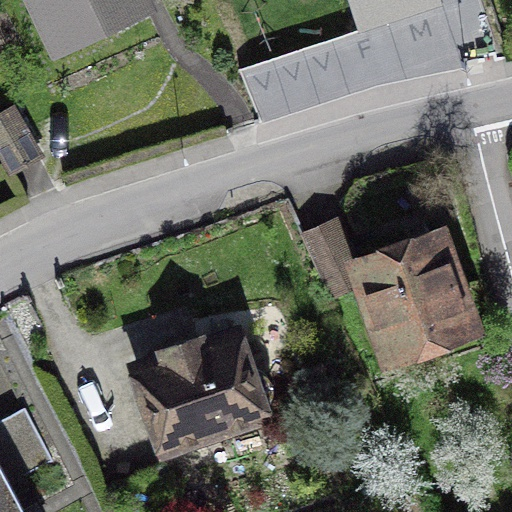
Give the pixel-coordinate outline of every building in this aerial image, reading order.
[(43,5),(61,42),(144,3),(142,0),(34,0),(38,8),(43,5)] [(347,0),(358,31),(442,4),(441,0),(347,0)] [(0,115),(0,150),(11,169),(38,153),(12,108),(0,115)] [(354,262),(356,261),(336,218),(301,233),(331,297),(361,282),(354,262)] [(354,262),(361,282),(387,358),(473,328),(440,232),(356,261),(354,262)] [(135,367),(163,448),(263,414),(262,410),(269,402),(272,390),(264,373),(247,367),(236,333),(203,345),(200,336),(160,349),(163,357),(135,367)] [(0,511),(24,511),(9,483),(52,461),(24,407),(0,419),(0,511)] [(105,490),(115,511),(187,511),(164,463),(105,490)]
